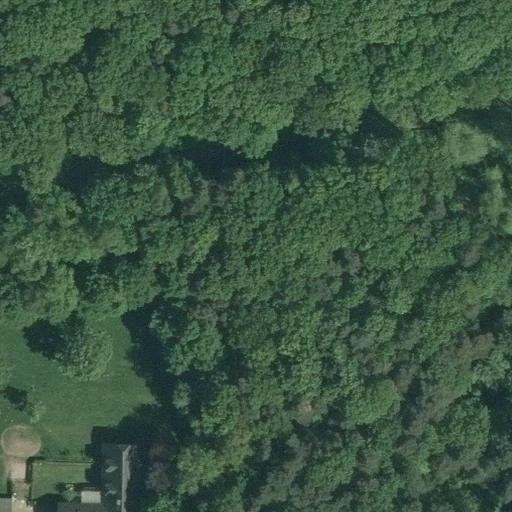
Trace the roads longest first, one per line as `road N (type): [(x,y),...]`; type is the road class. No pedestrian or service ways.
road 1 (unclassified): [(0,187),(511,94)]
road 2 (track): [(129,162),(203,371),(216,453),(204,511)]
road 3 (unknown): [(85,171),(24,0)]
